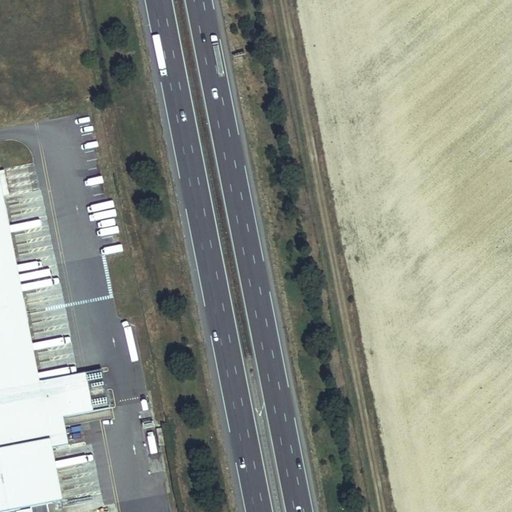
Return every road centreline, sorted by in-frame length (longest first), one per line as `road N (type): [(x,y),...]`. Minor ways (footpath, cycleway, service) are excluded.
road 1 (track): [(386,511),(284,0)]
road 2 (motorway): [(298,511),(197,0)]
road 3 (motorway): [(157,0),(258,511)]
